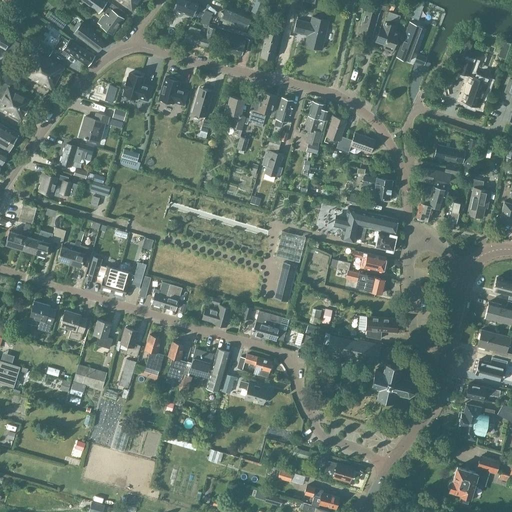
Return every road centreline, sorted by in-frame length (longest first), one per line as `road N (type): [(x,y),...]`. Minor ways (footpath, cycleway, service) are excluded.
road 1 (residential): [(386,465),(308,426),(280,354),(0,268)]
road 2 (residential): [(403,179),(386,138),(347,100),(134,47)]
road 3 (residential): [(0,198),(86,79),(134,47)]
road 4 (residential): [(403,179),(415,110),(497,133)]
road 5 (residential): [(446,349),(423,343),(411,328),(411,228)]
road 6 (tertiary): [(386,465),(430,406),(446,349)]
